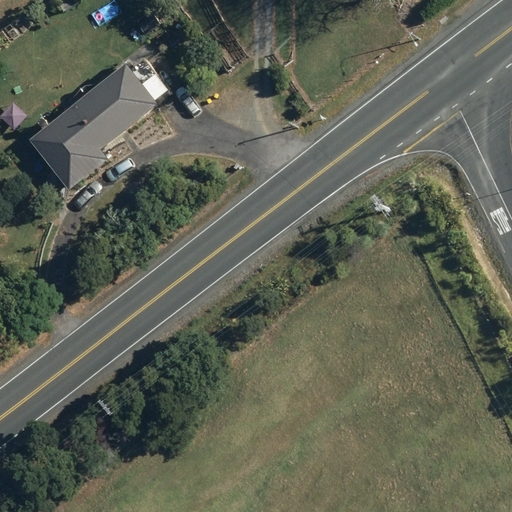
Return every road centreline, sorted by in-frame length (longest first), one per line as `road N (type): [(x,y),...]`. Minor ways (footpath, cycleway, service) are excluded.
road 1 (secondary): [(0,422),(446,81)]
road 2 (unclassified): [(511,213),(446,81)]
